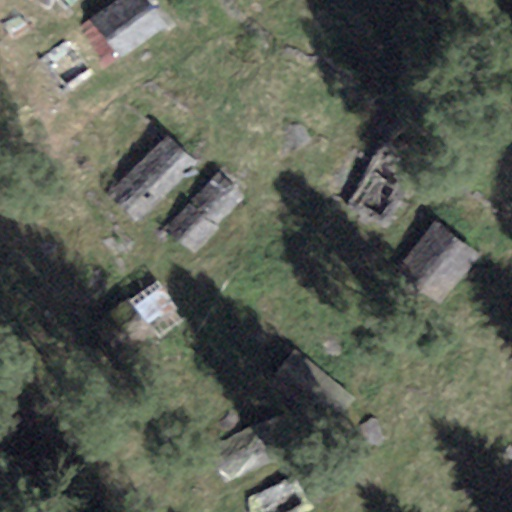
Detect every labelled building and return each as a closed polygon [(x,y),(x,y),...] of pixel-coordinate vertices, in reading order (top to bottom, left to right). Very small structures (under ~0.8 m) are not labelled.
[(165,24),(147,0),(113,0),(89,18),(119,58),(165,24)] [(194,163),(163,135),(109,195),(140,223),(194,163)] [(244,197),(216,172),(165,230),(194,254),(244,197)] [(478,249),(432,216),(397,265),(442,298),(478,249)] [(183,319),(158,281),(88,326),(113,365),(183,319)] [(355,393),(293,349),(260,395),(323,439),(355,393)] [(303,511),(311,508),(292,473),(241,502),(246,511),(303,511)]
